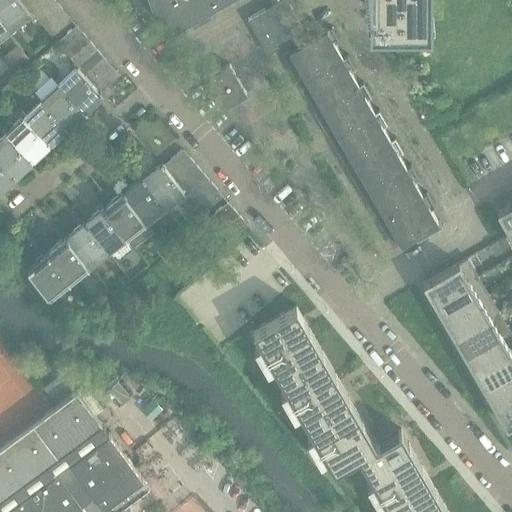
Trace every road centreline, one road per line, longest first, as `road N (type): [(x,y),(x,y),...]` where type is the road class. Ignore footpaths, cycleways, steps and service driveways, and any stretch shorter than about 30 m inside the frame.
road 1 (residential): [(160,86),(511,487)]
road 2 (residential): [(11,203),(160,86)]
